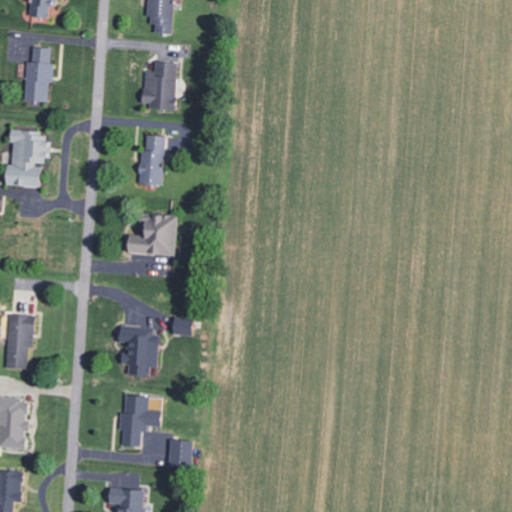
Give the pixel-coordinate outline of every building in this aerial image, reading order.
[(32,0),(33,15),(52,15),(52,5),(58,5),(58,0),(32,0)] [(175,32),(176,0),(151,0),(151,22),(158,23),(157,31),(175,32)] [(29,60),(27,99),(50,100),(51,80),(54,80),(56,46),(36,45),(35,61),(29,60)] [(180,61),(157,60),(157,70),(147,70),(146,106),(178,107),(180,61)] [(10,184),(43,186),(45,164),(51,164),(52,140),(46,140),(47,130),(15,128),(10,184)] [(144,148),(142,183),(166,184),(168,134),(149,134),(148,149),(144,148)] [(144,217),(143,234),(132,234),(131,252),(178,254),(180,214),(155,213),(155,217),(144,217)] [(30,367),(31,345),(37,345),(38,314),(10,313),(9,367),(30,367)] [(196,335),(197,325),(177,324),(176,334),(196,335)] [(161,328),(123,326),(123,342),(127,342),(126,364),(131,364),(131,374),(152,375),(152,366),(160,366),(161,328)] [(152,395),(128,394),(127,412),(124,411),(123,445),(145,447),(146,425),(164,425),(165,410),(151,409),(152,395)] [(1,446),(29,447),(32,398),(0,395),(0,424),(2,424),(1,446)] [(195,439),(172,439),(172,468),(195,468),(195,439)] [(0,510),(16,511),(16,501),(24,501),(26,470),(0,468),(0,510)] [(146,511),(147,488),(113,487),(112,503),(118,504),(117,511),(146,511)]
